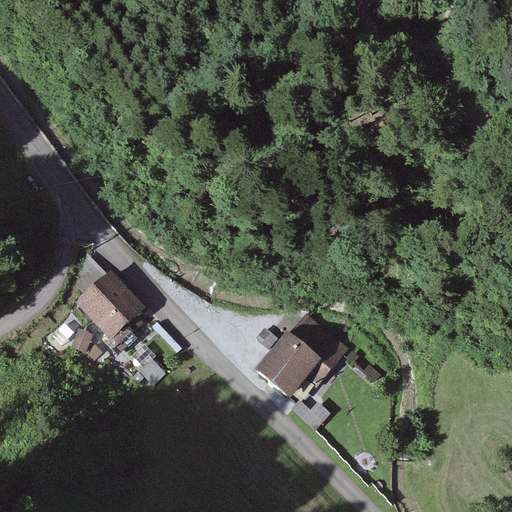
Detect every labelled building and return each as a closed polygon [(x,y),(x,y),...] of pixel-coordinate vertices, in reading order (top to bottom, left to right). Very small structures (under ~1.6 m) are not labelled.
[(76,302),(117,345),(151,313),(109,270),(76,302)] [(306,318),(257,381),(291,408),(309,385),(319,392),(350,352),(306,318)] [(94,335),(80,330),(72,349),(87,355),(94,335)] [(279,343),(265,332),(256,342),(270,353),(279,343)] [(375,374),(355,357),(348,365),(368,383),(375,374)] [(165,374),(152,359),(139,371),(153,386),(165,374)] [(310,415),(300,404),(292,413),(315,435),(331,418),(319,406),(310,415)]
